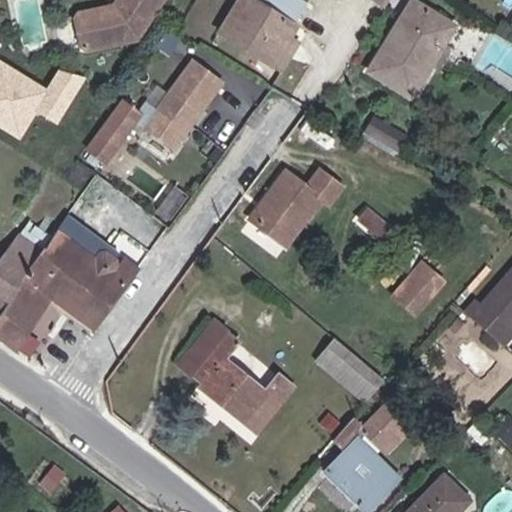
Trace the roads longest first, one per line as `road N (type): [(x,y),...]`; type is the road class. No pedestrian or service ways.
road 1 (residential): [(296,117),(70,412)]
road 2 (tertiary): [(70,412),(192,511)]
